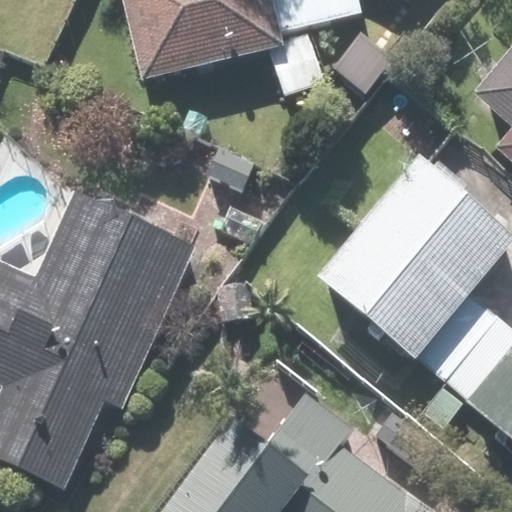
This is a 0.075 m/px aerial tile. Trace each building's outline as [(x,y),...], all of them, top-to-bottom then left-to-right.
[(120,0),(142,88),(285,53),(282,39),(363,19),(358,0),(393,0),(408,10),(414,0),(120,0)] [(511,52),(471,101),(511,134),(495,156),(511,170),(511,52)] [(318,289),(511,449),(511,336),(470,301),(511,250),(511,241),(420,166),(318,289)] [(124,415),(197,250),(77,197),(38,285),(0,268),(0,391),(2,393),(0,397),(0,467),(65,496),(105,406),(124,415)] [(233,427),(168,511),(425,511),(341,448),(351,434),(306,401),(267,453),(233,427)]
